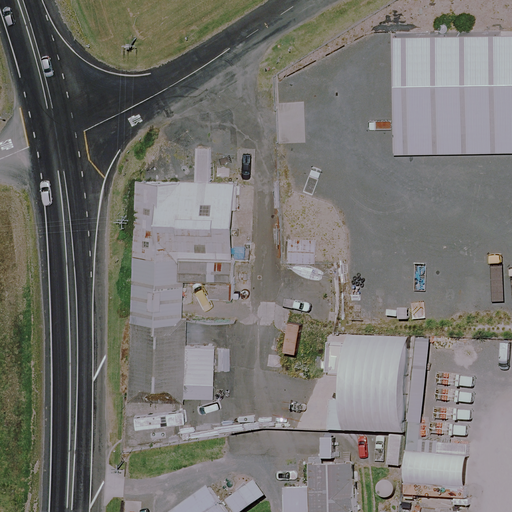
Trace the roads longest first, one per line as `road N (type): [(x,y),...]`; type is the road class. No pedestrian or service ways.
road 1 (trunk): [(59,138),(73,280),(68,511)]
road 2 (unclassified): [(59,138),(197,71),(304,0)]
road 3 (trunk): [(22,0),(59,138)]
